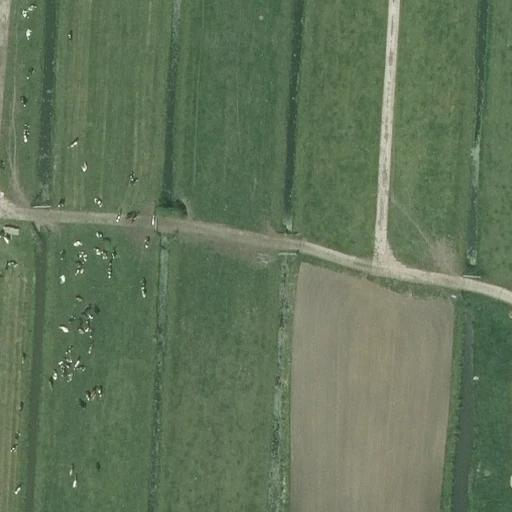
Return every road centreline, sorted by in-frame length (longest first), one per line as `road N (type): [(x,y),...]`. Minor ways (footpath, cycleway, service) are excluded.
road 1 (track): [(511,308),(467,281),(167,222),(22,215),(0,196)]
road 2 (track): [(383,268),(396,0)]
